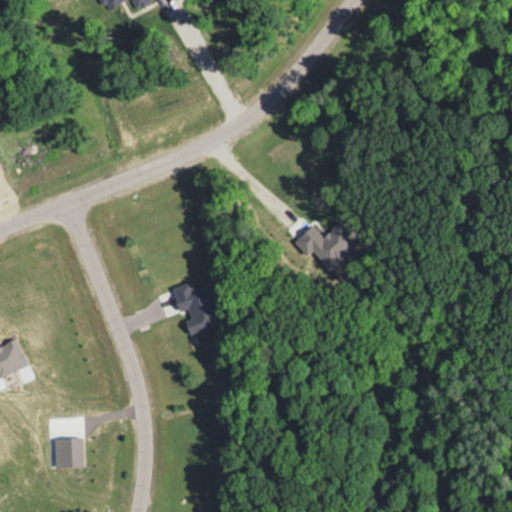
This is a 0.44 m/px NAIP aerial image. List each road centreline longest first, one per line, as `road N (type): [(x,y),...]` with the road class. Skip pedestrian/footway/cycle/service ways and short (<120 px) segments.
road 1 (residential): [(0,230),(258,112),(351,0)]
road 2 (residential): [(135,511),(145,457),(142,412),(67,204)]
